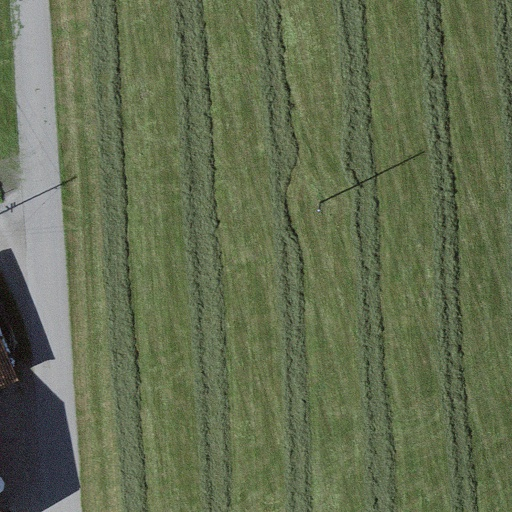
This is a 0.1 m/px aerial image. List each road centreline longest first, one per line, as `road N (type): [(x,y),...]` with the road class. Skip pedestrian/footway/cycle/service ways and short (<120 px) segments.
road 1 (residential): [(28,0),(45,275)]
road 2 (residential): [(45,275),(60,511)]
